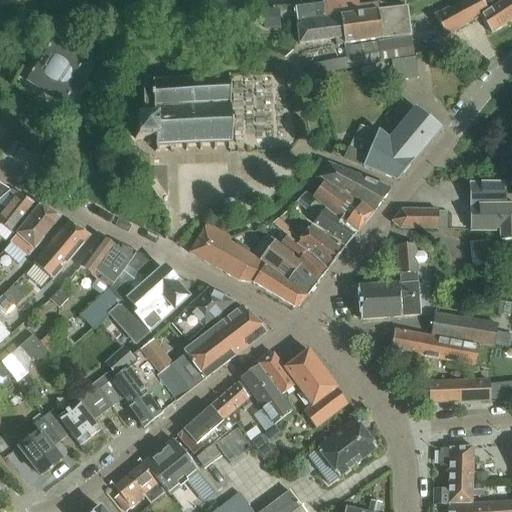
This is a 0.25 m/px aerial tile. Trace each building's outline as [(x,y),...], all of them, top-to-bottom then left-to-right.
[(323,8),(328,43),(343,41),(344,47),(411,37),(407,9),(378,13),(377,5),(359,7),(358,0),(323,4),(323,8)] [(511,0),(507,0),(488,13),(482,0),(472,0),(434,18),(446,39),(473,22),(474,23),(480,19),(492,36),(511,22),(511,0)] [(328,43),(323,8),(301,11),(303,23),(296,24),(299,47),(328,43)] [(261,13),(264,31),(280,29),(278,11),(261,13)] [(197,39),(176,40),(176,52),(198,51),(197,39)] [(347,70),(392,63),(415,59),(412,39),(344,50),(347,70)] [(85,62),(53,41),(26,82),(63,106),(74,90),(68,86),(73,78),(74,78),(85,62)] [(415,59),(392,63),(395,83),(418,80),(415,59)] [(135,120),(135,141),(155,141),(155,150),(231,147),(229,80),(227,80),(227,76),(211,77),(211,81),(154,85),(147,79),(139,79),(132,86),(132,115),(137,115),(137,120),(135,120)] [(367,159),(363,169),(395,182),(400,180),(442,130),(416,110),(389,142),(378,133),(371,148),(353,140),(349,150),(367,158),(367,159)] [(344,161),(363,169),(367,159),(348,151),(344,161)] [(325,184),(373,216),(374,215),(374,214),(391,192),(327,166),(319,180),(325,184)] [(0,184),(0,225),(12,235),(35,206),(36,205),(11,191),(7,189),(0,184)] [(313,201),(357,235),(373,216),(325,184),(313,201)] [(501,232),(502,242),(511,242),(511,207),(506,208),(506,185),(470,186),(470,232),(501,232)] [(357,235),(313,201),(306,195),(296,204),(307,213),(311,209),(321,216),(313,226),(333,239),(331,241),(344,250),(357,235)] [(9,244),(27,259),(31,254),(60,219),(39,207),(39,208),(16,236),(9,244)] [(313,257),(328,271),(344,250),(331,241),(311,228),(289,210),(272,226),(287,239),(296,247),(305,253),(313,257)] [(447,214),(439,213),(439,212),(402,211),(392,223),(401,230),(438,230),(438,229),(447,230),(447,214)] [(34,265),(52,282),(90,237),(68,225),(34,265)] [(259,264),(250,258),(228,244),(230,241),(226,238),(227,237),(207,226),(190,255),(238,282),(252,285),(253,285),(264,267),(259,264)] [(259,264),(264,267),(306,298),(316,285),(301,272),(303,270),(291,260),(293,258),(265,237),(250,258),(259,264)] [(80,269),(110,291),(136,255),(123,248),(119,252),(114,248),(113,245),(109,241),(106,242),(102,239),(80,269)] [(301,272),(316,285),(328,271),(313,257),(305,253),(296,247),(287,239),(280,248),(293,258),(291,260),(296,264),(303,270),(301,272)] [(469,245),(472,268),(492,266),(488,242),(469,245)] [(358,288),(360,321),(420,317),(417,265),(424,264),(427,261),(426,256),(423,253),(416,254),(415,246),(397,247),(400,285),(358,288)] [(136,255),(110,291),(82,316),(94,330),(107,318),(110,315),(110,314),(158,272),(143,261),(144,259),(136,255)] [(299,308),(306,298),(264,267),(253,285),(293,309),(299,308)] [(110,315),(107,318),(136,348),(143,342),(140,339),(149,331),(150,332),(174,311),(174,312),(187,300),(177,288),(175,290),(172,287),(176,284),(163,270),(160,273),(158,272),(110,314),(110,315)] [(50,301),(59,309),(72,296),(63,287),(50,301)] [(171,324),(188,344),(233,304),(207,291),(207,292),(171,324)] [(155,379),(174,404),(175,405),(205,381),(268,333),(266,331),(242,308),(183,353),(186,356),(159,376),(155,379)] [(430,338),(493,349),(497,327),(434,316),(430,338)] [(0,322),(0,344),(11,335),(0,322)] [(391,352),(475,368),(478,348),(430,338),(394,331),(391,352)] [(49,366),(50,367),(55,362),(33,336),(19,348),(31,362),(51,358),(54,362),(49,366)] [(112,373),(95,386),(112,408),(123,400),(144,430),(162,416),(161,414),(174,404),(155,379),(159,376),(139,351),(132,358),(124,349),(106,365),(112,373)] [(259,366),(281,398),(295,387),(311,408),(303,414),(316,430),(348,405),(308,352),(284,370),(274,355),(259,366)] [(281,398),(259,366),(240,381),(274,428),(292,414),(280,399),(281,398)] [(429,383),(430,404),(489,402),(489,382),(429,383)] [(220,424),(223,427),(227,431),(236,425),(230,416),(249,400),(238,385),(211,409),(222,423),(220,424)] [(85,393),(103,415),(112,408),(95,386),(85,393)] [(76,400),(78,403),(93,423),(103,415),(85,393),(76,400)] [(52,412),(43,419),(61,442),(70,436),(79,447),(100,431),(93,423),(78,403),(58,419),(52,412)] [(222,423),(211,409),(177,438),(194,456),(203,447),(199,443),(217,427),(220,430),(223,427),(220,424),(222,423)] [(61,442),(43,419),(33,427),(38,434),(18,449),(40,477),(61,461),(52,450),(61,442)] [(317,451),(339,479),(377,450),(355,421),(317,451)] [(237,430),(216,446),(230,465),(251,449),(237,430)] [(144,465),(167,494),(169,497),(199,473),(173,441),(144,465)] [(212,448),(197,459),(205,470),(221,459),(212,448)] [(449,506),(449,507),(472,506),(472,496),(483,497),(483,487),(472,486),(473,449),(441,452),(441,467),(450,467),(449,492),(434,491),(433,506),(449,506)] [(144,465),(129,477),(146,497),(145,498),(150,505),(167,494),(144,465)] [(146,497),(129,477),(114,489),(120,496),(115,501),(124,511),(127,511),(131,509),(145,498),(146,497)] [(303,511),(290,493),(263,511),(252,511),(240,495),(216,511),(303,511)] [(379,511),(381,505),(371,503),(368,511),(355,511),(346,510),(345,511),(379,511)] [(511,511),(511,503),(472,506),(449,507),(448,511),(511,511)]
